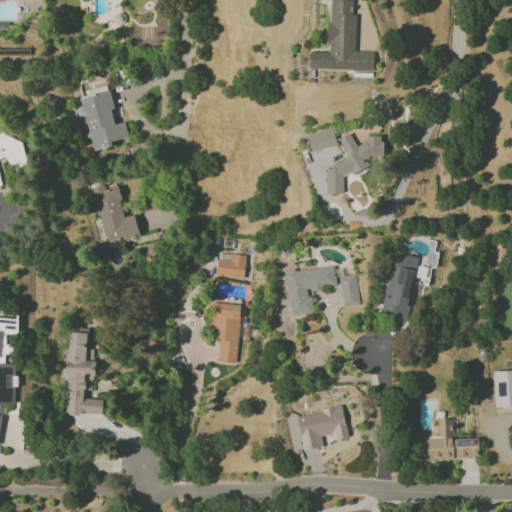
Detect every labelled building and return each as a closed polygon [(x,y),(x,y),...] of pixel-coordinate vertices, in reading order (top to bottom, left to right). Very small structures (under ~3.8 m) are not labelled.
[(374,71),(374,52),(355,51),(356,14),(353,14),(353,0),(330,0),(329,52),(310,51),(309,69),(374,71)] [(80,96),(91,150),(111,146),(110,141),(128,138),(125,122),(114,124),(111,109),(114,109),(110,90),(80,96)] [(308,135),(312,151),(337,145),(332,128),(308,135)] [(0,185),(1,186),(0,182),(0,158),(6,157),(8,165),(14,167),(26,165),(21,141),(0,132),(0,185)] [(348,157),(326,168),(327,193),(343,193),(343,174),(353,174),(367,166),(367,156),(383,156),(383,144),(379,135),(366,136),(366,141),(356,146),(350,133),(338,139),(348,157)] [(393,253),(380,315),(404,320),(417,258),(393,253)] [(244,278),(245,255),(231,254),(231,260),(218,259),(217,276),(244,278)] [(286,272),(292,315),(312,312),(309,290),(337,286),(334,265),(286,272)] [(360,304),(354,273),(338,276),(344,307),(360,304)] [(237,363),(239,304),(217,303),(214,362),(237,363)] [(0,404),(15,405),(15,363),(4,363),(4,354),(11,354),(11,344),(5,344),(5,334),(17,334),(18,313),(0,312),(0,404)] [(102,415),(102,399),(83,398),(84,376),(95,376),(95,360),(88,360),(89,332),(67,332),(65,414),(102,415)] [(494,406),(511,405),(511,370),(493,371),(494,406)] [(297,415),(304,450),(323,446),(321,436),(331,434),(332,440),(347,437),(342,407),(297,415)] [(452,418),(436,419),(437,438),(425,438),(426,459),(479,457),(478,438),(453,439),(452,418)]
